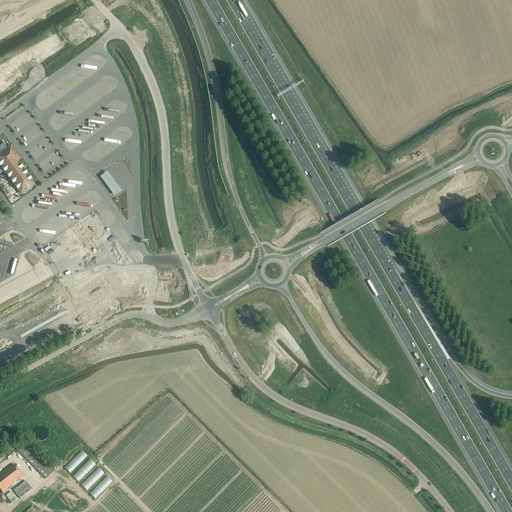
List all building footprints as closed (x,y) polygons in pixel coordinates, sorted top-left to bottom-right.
[(5,144),(4,143),(0,145),(0,173),(3,171),(4,172),(4,173),(5,172),(7,174),(6,175),(8,178),(8,179),(9,178),(11,180),(10,181),(12,184),(13,184),(14,184),(15,186),(14,186),(15,187),(17,190),(18,190),(21,194),(25,191),(26,192),(27,191),(26,191),(29,189),(30,189),(29,188),(33,185),(30,180),(31,180),(31,179),(29,176),(28,177),(26,175),(27,174),(27,173),(25,171),(24,170),(23,171),(22,169),(23,168),(22,168),(20,165),(20,164),(19,165),(16,161),(18,160),(15,157),(16,156),(15,155),(14,155),(9,148),(8,149),(5,146),(6,145),(6,144),(5,144)] [(107,171),(101,176),(115,195),(121,190),(107,171)] [(84,224),(77,229),(85,240),(92,235),(84,224)] [(44,253),(42,255),(49,262),(51,261),(44,253)] [(46,479),(54,470),(25,440),(16,449),(46,479)] [(0,489),(4,494),(8,491),(6,489),(19,479),(23,477),(16,468),(13,464),(0,474),(0,489)] [(26,480),(14,490),(20,498),(32,488),(26,480)]
